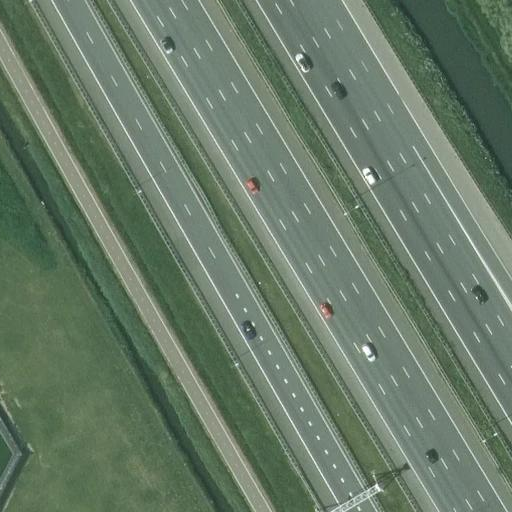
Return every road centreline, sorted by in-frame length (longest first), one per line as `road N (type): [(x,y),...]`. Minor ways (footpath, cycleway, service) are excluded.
road 1 (motorway): [(161,0),(469,511)]
road 2 (motorway): [(68,0),(358,511)]
road 3 (motorway): [(511,353),(387,146)]
road 4 (motorway): [(511,292),(467,222),(387,146)]
road 5 (motorway): [(387,146),(299,0)]
